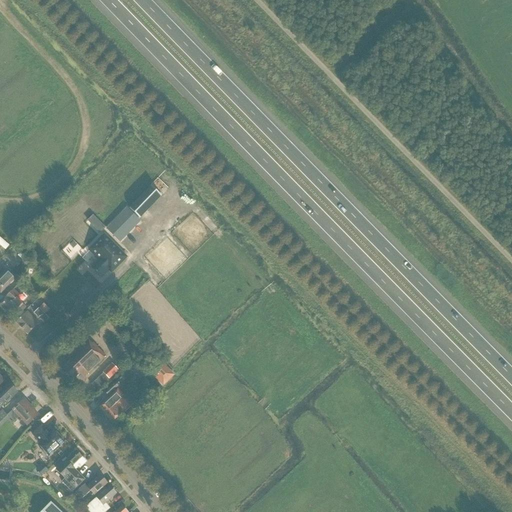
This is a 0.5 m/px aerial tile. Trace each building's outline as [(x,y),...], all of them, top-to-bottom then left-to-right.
[(162,196),(150,185),(129,208),(140,219),(162,196)] [(141,222),(126,207),(106,230),(121,243),(141,222)] [(104,234),(88,250),(98,260),(90,267),(91,268),(102,278),(109,271),(111,274),(127,257),(118,247),(113,243),(110,240),(104,234)] [(17,278),(7,268),(1,274),(0,273),(0,293),(0,294),(17,278)] [(70,300),(78,293),(68,282),(60,290),(70,300)] [(19,295),(13,289),(0,303),(0,306),(10,317),(16,310),(20,314),(26,307),(16,298),(19,295)] [(44,304),(39,309),(45,315),(50,310),(44,304)] [(44,323),(48,318),(45,315),(39,309),(34,313),(44,323)] [(28,334),(39,323),(27,311),(16,323),(28,334)] [(79,341),(75,336),(64,346),(69,351),(79,341)] [(61,369),(72,381),(73,380),(78,386),(86,378),(85,376),(106,356),(93,343),(92,344),(86,338),(65,358),(69,361),(61,369)] [(109,379),(118,371),(112,363),(102,372),(109,379)] [(161,363),(152,373),(159,380),(157,382),(163,387),(174,376),(161,363)] [(141,379),(146,375),(136,365),(132,369),(141,379)] [(108,397),(121,386),(117,382),(104,392),(108,397)] [(17,392),(9,384),(0,392),(0,408),(5,403),(6,403),(17,392)] [(106,415),(125,396),(118,389),(110,396),(99,407),(106,415)] [(106,415),(114,423),(129,407),(136,401),(129,393),(126,396),(106,415)] [(38,415),(24,400),(12,410),(13,411),(7,415),(14,422),(19,417),(27,426),(38,415)] [(136,401),(129,407),(135,414),(142,407),(136,401)] [(50,435),(42,426),(32,434),(40,443),(39,445),(43,450),(43,452),(46,455),(48,455),(49,456),(64,442),(54,431),(50,435)] [(58,468),(56,469),(65,479),(62,482),(71,492),(75,489),(82,482),(85,480),(75,470),(79,467),(80,468),(86,462),(76,451),(58,468)] [(96,497),(106,488),(105,486),(107,484),(100,475),(87,486),(85,484),(76,492),(82,499),(90,491),(94,496),(95,496),(96,497)] [(96,497),(85,507),(90,511),(103,511),(109,508),(105,503),(116,494),(110,486),(107,489),(106,488),(96,497)] [(60,511),(51,503),(42,511),(60,511)]
